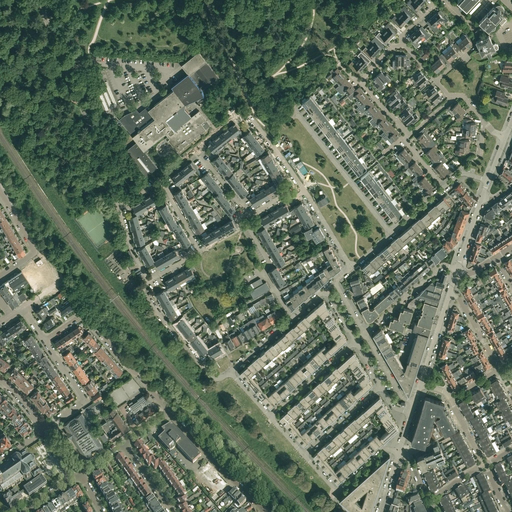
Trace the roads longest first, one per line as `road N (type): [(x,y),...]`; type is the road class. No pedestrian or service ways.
road 1 (residential): [(390,233),(296,113),(287,120)]
road 2 (residential): [(194,150),(243,111),(303,190)]
road 3 (residential): [(450,401),(498,366),(462,303),(449,295)]
road 4 (residential): [(118,207),(67,70)]
road 5 (residential): [(230,372),(214,377),(186,349),(144,296),(148,281)]
road 6 (residential): [(265,511),(168,412)]
road 7 (residential): [(148,281),(197,248),(162,181)]
road 8 (residential): [(168,412),(82,316)]
road 9 (residential): [(399,451),(386,449),(337,490),(303,454)]
road 10 (residential): [(43,428),(83,397),(44,340)]
